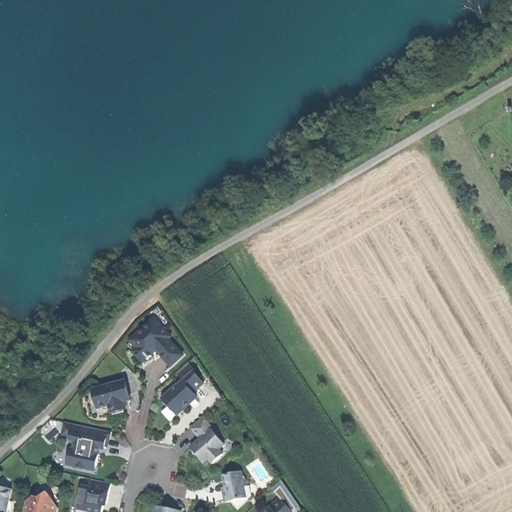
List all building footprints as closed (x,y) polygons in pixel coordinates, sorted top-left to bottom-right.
[(135,352),(144,362),(149,358),(150,359),(152,358),(154,356),(153,354),(162,346),(167,352),(164,355),(173,365),(185,355),(171,338),(173,336),(166,328),(164,330),(155,319),(145,328),(146,329),(137,338),(143,345),(139,349),(135,352)] [(133,341),(139,349),(143,345),(137,338),(133,341)] [(171,406),(179,415),(193,403),(191,401),(198,395),(195,391),(206,382),(197,372),(199,371),(191,362),(180,372),(186,380),(165,398),(171,406)] [(127,381),(95,389),(100,408),(112,405),(113,413),(120,411),(129,409),(126,401),(132,399),(127,381)] [(172,421),(179,415),(171,406),(164,412),(168,416),(172,421)] [(205,416),(193,427),(204,440),(201,442),(198,442),(193,446),(193,449),(199,450),(199,455),(202,458),(206,462),(211,458),(215,463),(225,454),(221,449),(227,444),(225,442),(214,430),(216,428),(205,416)] [(77,453),(69,458),(68,465),(91,469),(98,465),(99,460),(101,454),(98,453),(99,447),(104,448),(107,433),(109,433),(109,430),(66,422),(63,434),(72,436),(76,443),(75,448),(77,453)] [(113,434),(109,433),(107,433),(104,448),(110,449),(113,434)] [(231,436),(225,442),(227,444),(221,449),(225,454),(226,455),(238,444),(231,436)] [(225,495),(227,502),(233,501),(249,498),(247,489),(245,487),(249,486),(249,483),(248,479),(245,479),(244,472),(224,476),(225,481),(227,482),(229,488),(224,488),(225,495)] [(84,486),(79,506),(93,509),(92,511),(104,511),(105,511),(108,507),(110,498),(113,483),(93,479),(91,487),(84,486)] [(253,483),(249,483),(249,486),(245,487),(247,489),(249,498),(233,501),(240,509),(255,493),(253,483)] [(34,493),(36,498),(38,502),(51,494),(57,504),(62,501),(59,495),(60,488),(57,487),(56,490),(46,485),(34,493)] [(0,511),(8,511),(9,510),(6,510),(8,501),(11,501),(13,489),(0,486),(0,511)] [(59,511),(60,509),(57,504),(51,494),(38,502),(36,498),(29,502),(27,511),(59,511)] [(294,511),(282,498),(266,511),(294,511)]
